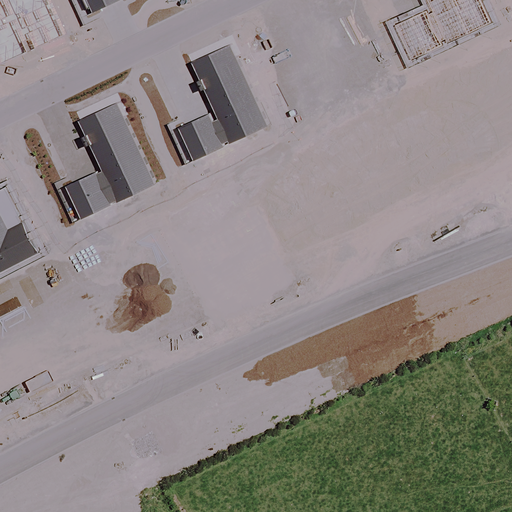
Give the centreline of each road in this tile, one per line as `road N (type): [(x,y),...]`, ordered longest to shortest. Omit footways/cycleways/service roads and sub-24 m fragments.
road 1 (residential): [(0,470),(295,325),(511,242)]
road 2 (residential): [(238,0),(0,114)]
